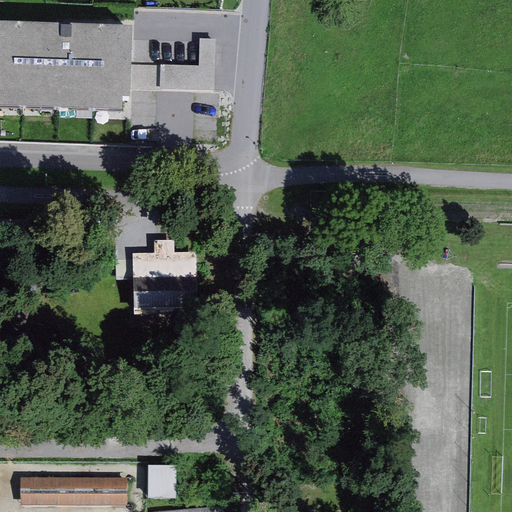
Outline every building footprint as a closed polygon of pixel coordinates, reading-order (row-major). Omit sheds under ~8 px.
[(142,35),(0,30),(0,37),(0,99),(139,104),(140,91),(141,67),(142,35)] [(207,69),(141,67),(140,91),(222,94),(224,42),(208,41),(207,69)] [(133,256),(136,318),(200,314),(197,253),(176,254),(175,240),(155,241),(156,255),(133,256)] [(151,466),(151,499),(177,499),(177,466),(151,466)] [(123,482),(15,482),(15,510),(123,511),(123,482)]
